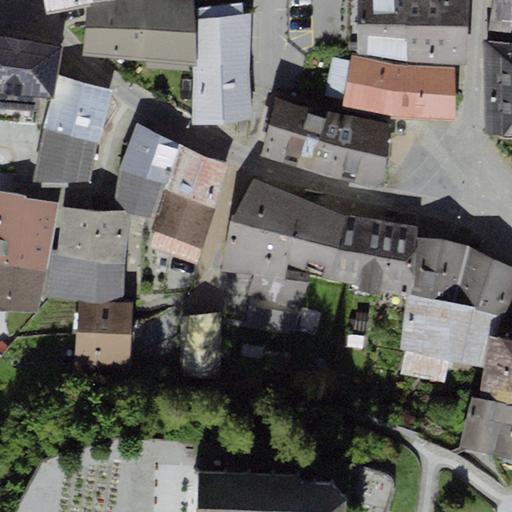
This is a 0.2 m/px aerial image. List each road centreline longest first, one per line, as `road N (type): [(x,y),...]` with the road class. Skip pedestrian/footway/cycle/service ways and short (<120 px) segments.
road 1 (residential): [(0,5),(39,22),(93,68),(239,160),(393,197),(463,199)]
road 2 (residential): [(476,0),(463,199)]
